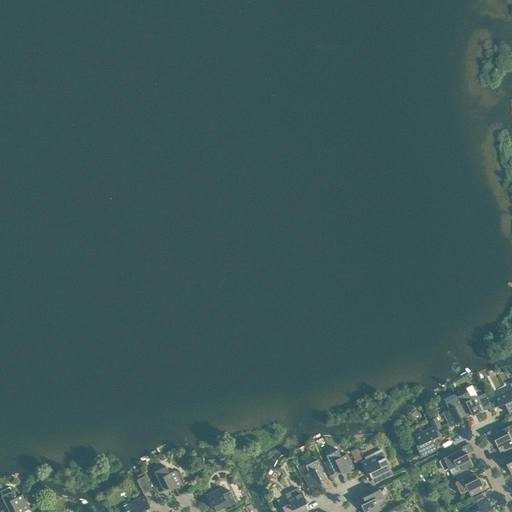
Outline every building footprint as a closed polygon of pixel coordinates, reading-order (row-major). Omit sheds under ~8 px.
[(511,388),(504,392),(494,397),(499,406),(505,404),(509,413),(506,415),(507,418),(511,416),(511,382),(510,384),(511,388)] [(480,402),(488,398),(486,393),(477,397),(472,385),(466,388),(468,391),(457,397),(466,416),(474,412),(476,414),(484,410),(480,402)] [(449,409),(443,412),(451,427),(459,422),(458,420),(466,416),(457,397),(456,395),(454,394),(444,399),(445,402),(449,409)] [(440,427),(436,418),(430,421),(432,427),(415,435),(419,444),(416,446),(421,456),(437,448),(433,439),(438,436),(435,429),(440,427)] [(511,424),(494,433),(498,442),(496,443),(500,451),(503,450),(504,454),(511,449),(511,439),(511,438),(511,424)] [(475,468),(473,464),(471,460),(468,461),(462,448),(443,458),(444,458),(440,460),(445,471),(449,469),(449,470),(450,469),(454,478),(475,468)] [(326,455),(328,460),(324,462),(331,475),(335,473),(336,474),(344,470),(345,473),(354,468),(347,454),(341,457),(338,449),(326,455)] [(357,449),(351,452),(355,462),(361,460),(357,449)] [(375,455),(361,462),(365,471),(367,470),(372,478),(382,473),(385,479),(393,474),(391,469),(385,457),(378,461),(375,455)] [(311,489),(319,485),(318,483),(327,479),(317,460),(306,465),(309,472),(304,475),(311,489)] [(179,471),(176,472),(175,470),(169,473),(166,466),(154,472),(164,491),(172,487),(174,489),(182,485),(179,480),(183,478),(179,471)] [(485,489),(481,480),(478,481),(474,473),(455,482),(461,494),(468,490),(470,496),(485,489)] [(146,475),(137,479),(144,494),(153,490),(146,475)] [(11,487),(0,492),(2,495),(1,496),(7,508),(1,511),(16,511),(19,511),(22,511),(29,509),(22,494),(17,497),(13,490),(12,490),(11,487)] [(206,496),(210,504),(212,503),(217,511),(218,511),(225,511),(224,508),(236,502),(230,490),(223,494),(220,488),(206,496)] [(361,498),(365,507),(363,508),(364,511),(375,511),(381,509),(379,504),(386,500),(380,489),(361,498)] [(308,511),(307,510),(305,504),(307,503),(302,491),(287,498),(290,504),(283,507),(284,511),(308,511)] [(490,511),(488,507),(491,506),(487,497),(485,498),(482,493),(471,498),(474,504),(467,507),(469,511),(490,511)] [(150,511),(147,505),(149,504),(145,495),(131,503),(133,508),(126,511),(150,511)]
